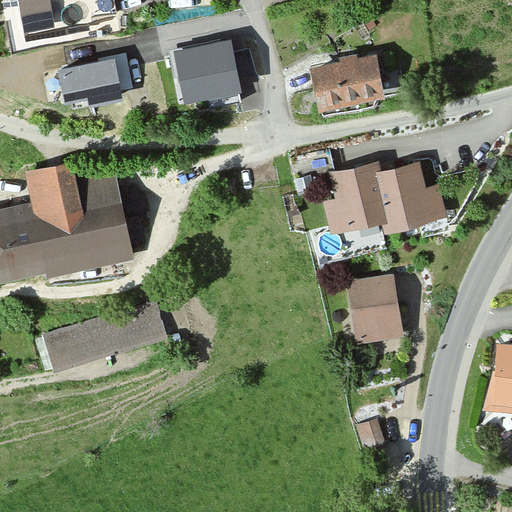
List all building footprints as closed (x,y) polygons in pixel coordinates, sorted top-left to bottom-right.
[(49,0),(18,0),(24,33),(54,28),(49,0)] [(230,40),(174,51),(185,104),(241,93),(230,40)] [(389,48),(319,63),(329,109),(399,93),(389,48)] [(114,59),(58,70),(65,105),(88,100),(89,107),(123,101),(114,59)] [(35,197),(0,205),(0,275),(1,280),(142,255),(114,163),(83,169),(81,156),(27,168),(35,197)] [(386,157),(335,168),(341,194),(330,197),(339,233),(391,221),(395,232),(457,215),(443,181),(434,183),(427,158),(388,168),(386,157)] [(397,269),(347,279),(359,343),(410,333),(397,269)] [(158,298),(45,332),(55,364),(168,331),(158,298)] [(511,339),(499,338),(494,407),(511,408),(511,339)] [(379,417),(359,423),(366,448),(386,443),(379,417)]
